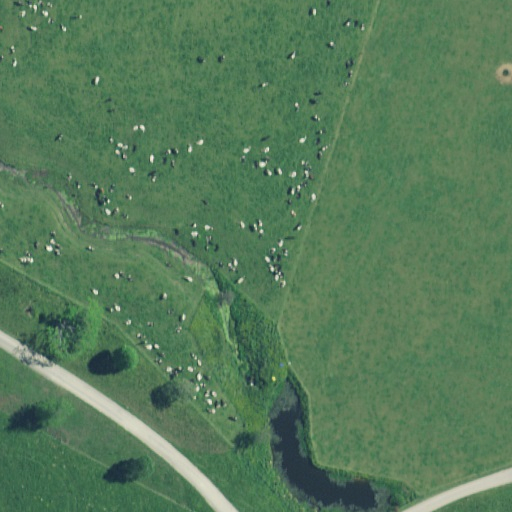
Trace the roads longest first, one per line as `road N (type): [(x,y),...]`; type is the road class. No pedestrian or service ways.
road 1 (track): [(0,321),(41,344),(232,511)]
road 2 (track): [(388,511),(443,481),(511,460)]
